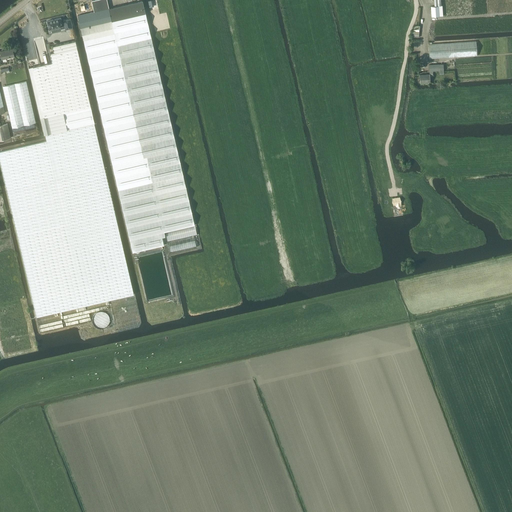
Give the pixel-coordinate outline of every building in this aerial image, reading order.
[(81,28),(113,165),(132,252),(164,245),(162,237),(165,236),(164,232),(195,225),(177,150),(146,13),(142,0),(109,8),(107,0),(95,0),(92,1),(94,12),(78,15),(81,28)] [(177,0),(236,237),(324,215),(271,0),(177,0)] [(434,0),(434,6),(431,7),(432,16),(440,15),(439,6),(441,6),(440,0),(434,0)] [(61,18),(47,21),(49,29),(51,29),(52,32),(56,31),(55,28),(63,26),(62,26),(64,25),(65,29),(72,27),(70,19),(63,21),(64,23),(62,23),(61,18)] [(43,141),(81,306),(133,294),(94,123),(91,106),(75,40),(52,45),(54,52),(50,53),(50,56),(52,62),(33,66),(45,116),(40,117),(44,135),(45,134),(47,141),(43,141)] [(476,41),(428,44),(429,59),(477,56),(477,55),(476,41)] [(0,51),(2,59),(14,56),(12,49),(0,51)] [(444,74),(443,64),(430,65),(430,73),(433,72),(433,71),(439,70),(440,74),(444,74)] [(420,75),(421,82),(430,82),(430,74),(420,75)] [(26,81),(3,86),(12,128),(36,123),(26,81)] [(0,139),(11,138),(7,123),(0,124),(0,122),(0,113),(5,112),(4,106),(0,91),(0,139)] [(0,159),(36,317),(81,306),(43,141),(0,151),(0,159)] [(171,251),(196,246),(194,235),(190,236),(191,241),(170,245),(171,251)] [(109,321),(109,320),(109,319),(109,317),(108,316),(107,315),(106,314),(104,313),(102,313),(101,313),(99,313),(97,314),(96,315),(95,316),(95,318),(94,319),(94,321),(94,322),(95,324),(96,325),(97,326),(98,327),(99,328),(101,328),(102,328),(104,328),(105,327),(106,326),(107,325),(108,324),(109,323),(109,322),(109,321)]
